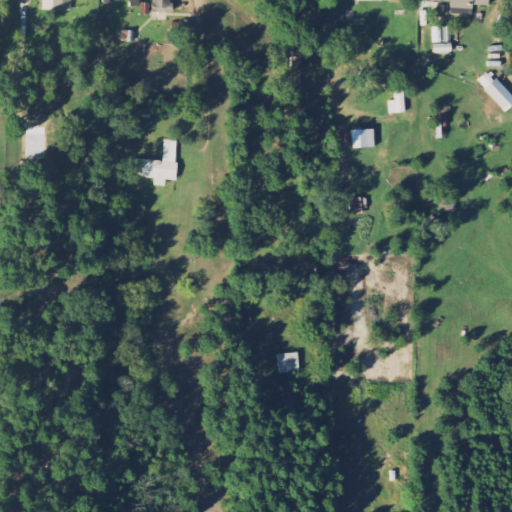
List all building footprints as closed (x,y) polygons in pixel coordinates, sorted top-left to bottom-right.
[(89,2),(89,0),(53,0),(54,11),(72,11),(71,2),(89,2)] [(129,0),(130,7),(140,7),(140,0),(152,0),(153,10),(170,9),(170,0),(129,0)] [(451,4),(451,15),(472,16),(473,6),(492,6),(492,0),(420,0),(420,3),(451,4)] [(434,45),(433,45),(433,53),(451,53),(450,28),(433,28),(434,45)] [(511,106),(511,98),(489,71),(478,81),(504,113),(511,106)] [(374,130),(351,131),(352,149),(374,148),(374,130)] [(176,182),(178,142),(165,141),(163,162),(136,160),(135,178),(155,179),(154,187),(166,187),(166,181),(176,182)] [(349,199),(350,214),(370,213),(369,198),(349,199)] [(280,375),(300,373),(297,354),(277,356),(280,375)]
